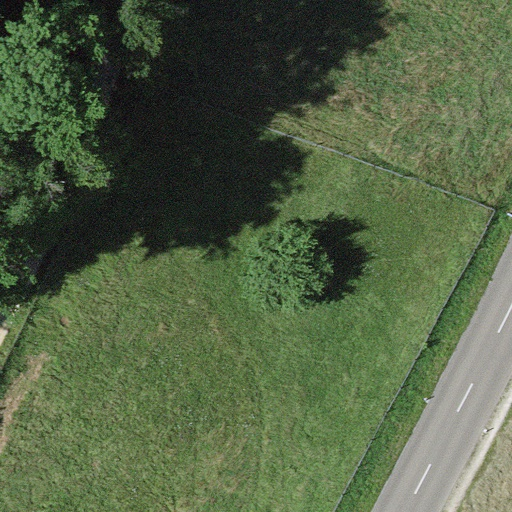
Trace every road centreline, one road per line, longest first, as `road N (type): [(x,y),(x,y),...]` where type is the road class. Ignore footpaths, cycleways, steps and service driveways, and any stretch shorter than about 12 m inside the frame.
road 1 (track): [(131,0),(102,103),(0,315)]
road 2 (tertiary): [(403,511),(511,302)]
